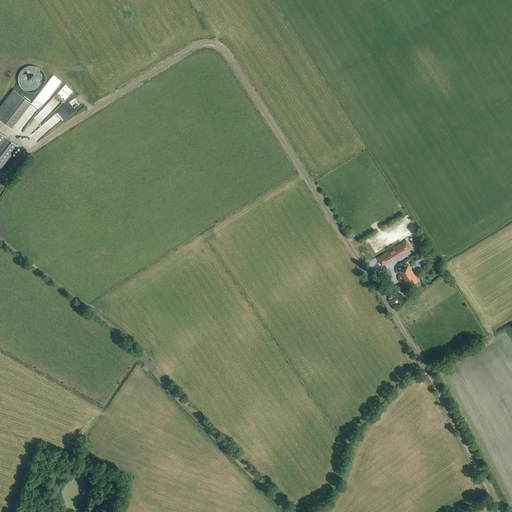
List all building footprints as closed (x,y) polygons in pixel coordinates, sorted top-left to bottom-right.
[(70,95),(73,91),(65,84),(62,88),(70,95)] [(30,102),(20,94),(0,119),(10,128),(30,102)] [(0,132),(0,168),(18,146),(0,132)] [(388,253),(392,260),(412,248),(407,241),(388,253)] [(409,265),(399,272),(405,282),(410,279),(412,284),(418,281),(409,265)]
